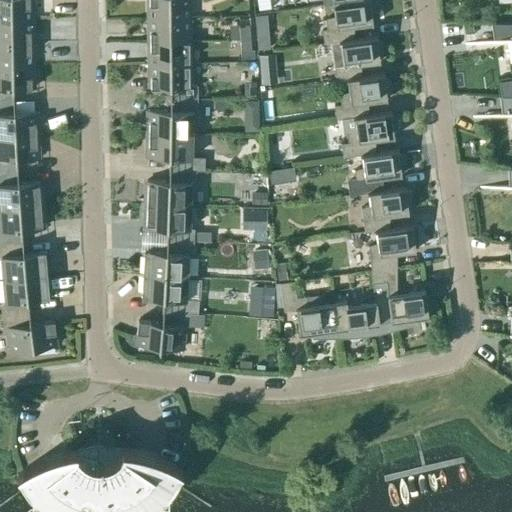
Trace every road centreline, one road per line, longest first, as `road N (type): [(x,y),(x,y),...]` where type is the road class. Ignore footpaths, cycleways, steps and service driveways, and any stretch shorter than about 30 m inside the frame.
road 1 (residential): [(453,361),(413,380),(327,394),(101,371),(89,0)]
road 2 (residential): [(453,361),(466,326),(421,0)]
